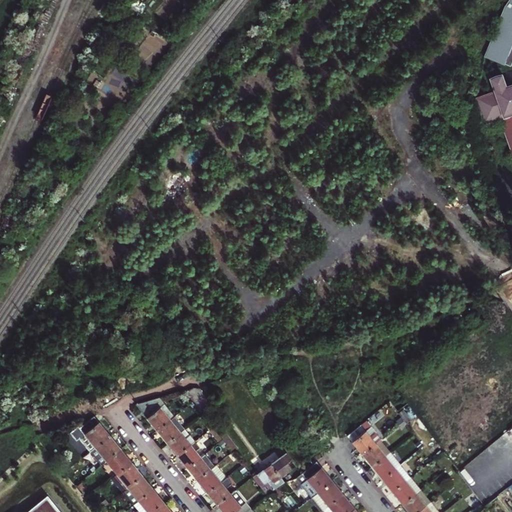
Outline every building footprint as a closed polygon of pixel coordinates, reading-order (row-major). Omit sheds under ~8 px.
[(511,0),(510,0),(506,5),(485,56),(511,65),(511,0)] [(511,85),(508,87),(505,77),(499,77),(494,81),(497,91),(478,98),(487,122),(511,112),(511,85)] [(511,112),(487,122),(488,125),(502,120),(511,116),(511,112)] [(511,116),(502,120),(511,147),(511,116)] [(182,390),(199,411),(208,403),(194,386),(187,385),(181,390),(182,390)] [(170,415),(156,397),(133,403),(146,419),(153,428),(166,417),(170,415)] [(98,425),(89,414),(75,425),(92,446),(106,434),(98,425)] [(166,417),(176,430),(181,426),(171,414),(170,415),(166,417)] [(163,440),(176,430),(166,417),(153,428),(159,435),(163,440)] [(359,422),(358,422),(373,441),(378,437),(363,418),(359,422)] [(344,434),(351,443),(359,453),(373,441),(358,422),(353,426),(348,431),(344,434)] [(74,435),(86,450),(92,446),(75,425),(75,426),(74,424),(66,430),(72,437),(74,435)] [(191,439),(181,426),(176,430),(187,443),(191,439)] [(219,427),(215,430),(229,448),(234,444),(219,427)] [(187,443),(176,430),(163,440),(169,448),(174,453),(187,443)] [(92,446),(102,458),(116,447),(112,441),(106,434),(92,446)] [(378,437),(373,441),(383,454),(388,450),(378,437)] [(191,439),(187,443),(174,453),(178,459),(184,465),(197,455),(197,454),(192,448),(196,444),(192,439),(191,439)] [(368,464),(369,466),(383,454),(373,441),(359,453),(364,459),(368,464)] [(86,450),(97,463),(102,458),(92,446),(86,450)] [(113,472),(127,461),(122,454),(116,447),(102,458),(113,472)] [(281,448),(273,454),(283,469),(292,463),(281,448)] [(388,450),(383,454),(393,466),(398,462),(388,450)] [(197,455),(207,468),(212,464),(202,451),(197,454),(197,455)] [(275,475),(283,469),(273,454),(260,463),(260,464),(249,472),(264,490),(279,480),(275,475)] [(393,466),(383,454),(369,466),(374,472),(379,478),(393,466)] [(197,455),(184,465),(189,472),(194,478),(207,468),(197,455)] [(298,471),(313,490),(328,478),(320,468),(313,459),(298,471)] [(119,489),(138,474),(133,467),(127,461),(113,472),(107,477),(118,490),(119,489)] [(398,462),(393,466),(403,479),(408,475),(398,462)] [(207,468),(217,480),(222,477),(212,464),(207,468)] [(403,479),(393,466),(379,478),(385,485),(389,491),(403,479)] [(217,480),(207,468),(194,478),(199,485),(204,491),(217,480)] [(313,490),(298,471),(292,476),(307,495),(313,490)] [(138,474),(119,489),(129,503),(130,502),(135,498),(149,487),(144,481),(138,474)] [(214,503),(227,492),(228,491),(224,486),(230,480),(225,474),(222,477),(217,480),(204,491),(210,498),(214,503)] [(413,492),(418,488),(408,475),(403,479),(413,492)] [(334,485),(328,478),(313,490),(324,504),(339,492),(334,485)] [(403,479),(389,491),(394,497),(399,503),(413,492),(403,479)] [(145,511),(146,511),(160,501),(155,495),(149,487),(135,498),(145,511)] [(423,504),(427,500),(418,488),(413,492),(423,504)] [(242,502),(232,489),(228,491),(227,492),(237,505),(242,502)] [(313,490),(307,495),(318,509),(320,507),(324,504),(313,490)] [(227,492),(214,503),(221,511),(240,511),(246,507),(242,502),(237,505),(227,492)] [(346,500),(339,492),(324,504),(320,507),(323,511),(329,511),(331,511),(342,511),(351,506),(346,500)] [(412,511),(423,504),(413,492),(399,503),(404,509),(406,511),(412,511)] [(57,511),(43,494),(20,511),(57,511)] [(104,501),(101,498),(94,504),(96,507),(104,501)] [(130,502),(137,511),(145,511),(135,498),(130,502)] [(437,511),(427,500),(423,504),(429,511),(437,511)] [(160,501),(146,511),(168,511),(165,507),(160,501)] [(102,503),(93,511),(94,511),(101,511),(105,508),(102,503)]
